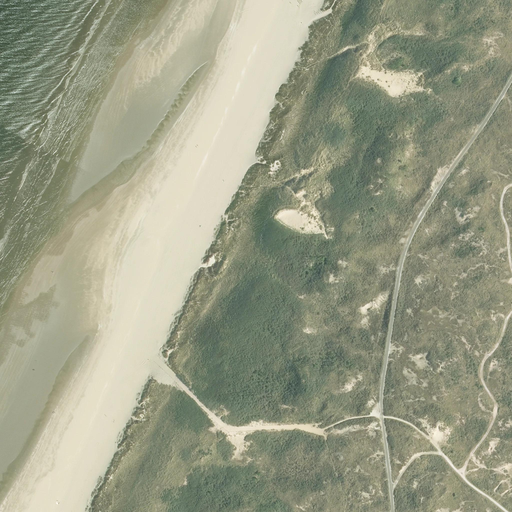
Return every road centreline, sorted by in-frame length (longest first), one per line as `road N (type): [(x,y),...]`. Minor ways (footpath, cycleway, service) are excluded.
road 1 (track): [(460,474),(496,413),(481,366),(511,311)]
road 2 (track): [(505,511),(410,424),(381,416)]
